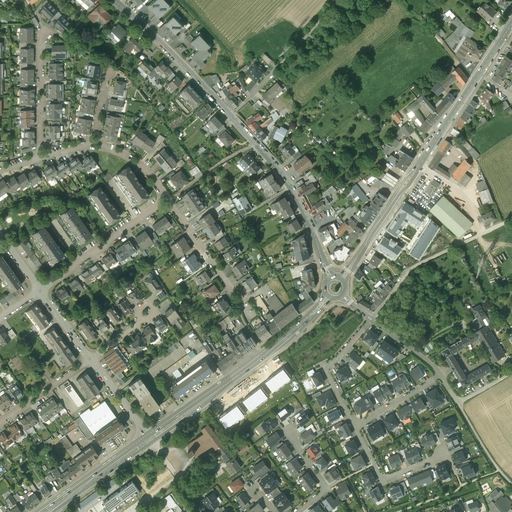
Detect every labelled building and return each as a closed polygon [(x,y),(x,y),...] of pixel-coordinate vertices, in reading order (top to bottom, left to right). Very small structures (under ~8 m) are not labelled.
[(82,5),(86,10),(89,7),(93,3),(95,0),(85,0),(81,5),(82,5)] [(155,0),(148,7),(154,12),(165,1),(163,0),(155,0)] [(509,0),(499,0),(497,4),(506,10),(511,1),(509,0)] [(165,1),(154,12),(156,15),(159,18),(166,12),(169,8),(167,6),(168,5),(165,1)] [(53,7),(48,2),(44,6),(39,11),(44,16),(53,7)] [(496,11),(486,2),(477,11),(487,20),(496,11)] [(89,12),(93,8),(95,6),(93,3),(89,7),(86,10),(89,12)] [(100,6),(96,10),(88,18),(92,21),(97,16),(105,24),(111,17),(100,6)] [(53,7),(44,16),(49,20),(53,16),(57,12),(53,7)] [(175,13),(171,16),(172,17),(175,17),(179,21),(181,19),(175,13)] [(159,18),(156,15),(150,20),(156,26),(157,26),(161,22),(158,20),(160,19),(159,18)] [(67,21),(62,16),(58,20),(53,24),(58,29),(67,21)] [(172,17),(165,24),(169,29),(167,31),(169,33),(171,31),(174,35),(175,34),(184,26),(179,21),(175,17),(172,17)] [(67,21),(58,29),(63,34),(67,30),(71,25),(67,21)] [(169,29),(165,24),(160,28),(165,33),(167,31),(169,29)] [(113,39),(112,40),(116,44),(127,33),(118,25),(113,30),(112,29),(107,34),(113,39)] [(169,33),(167,35),(174,42),(178,38),(175,34),(174,35),(171,31),(169,33)] [(194,39),(190,43),(195,47),(196,46),(197,48),(197,52),(195,55),(197,57),(202,62),(208,56),(209,56),(209,46),(203,39),(204,39),(199,34),(194,39)] [(190,35),(185,39),(190,44),(190,43),(194,39),(190,35)] [(138,52),(140,50),(142,48),(140,45),(133,38),(128,43),(123,49),(128,54),(134,48),(138,52)] [(484,48),(468,38),(465,43),(463,43),(462,45),(463,47),(468,50),(479,57),(484,48)] [(64,46),(52,46),(52,58),(63,58),(63,53),(65,53),(64,46)] [(463,47),(461,47),(456,54),(463,58),(468,50),(463,47)] [(142,53),(148,59),(152,53),(146,48),(142,53)] [(271,60),(265,54),(262,57),(268,63),(271,60)] [(197,57),(195,59),(193,56),(191,59),(201,69),(205,65),(202,62),(197,57)] [(511,60),(506,56),(496,72),(504,78),(511,66),(511,60)] [(154,69),(148,75),(152,79),(154,77),(157,80),(168,68),(161,61),(154,69)] [(253,79),(256,82),(261,76),(260,75),(264,71),(256,63),(251,68),(253,70),(248,74),(251,77),(249,77),(246,79),(246,81),(248,83),(253,79)] [(90,71),(89,75),(99,77),(101,67),(95,66),(88,64),(87,70),(90,71)] [(148,75),(154,69),(151,66),(150,65),(149,64),(143,71),(146,74),(148,76),(148,75)] [(452,72),(456,77),(460,73),(460,74),(463,72),(458,66),(453,71),(452,72)] [(447,70),(442,73),(443,74),(433,81),(437,84),(439,83),(444,89),(448,91),(450,88),(448,86),(455,80),(454,80),(456,77),(452,72),(450,74),(447,70)] [(461,89),(468,78),(463,72),(460,74),(460,73),(456,77),(459,81),(456,83),(458,86),(461,89)] [(504,78),(496,72),(492,77),(501,83),(504,78)] [(219,82),(220,82),(217,75),(210,77),(215,85),(216,84),(219,82)] [(178,86),(179,88),(182,85),(181,84),(182,83),(176,77),(174,79),(173,80),(172,81),(168,85),(170,88),(168,90),(171,93),(178,86)] [(240,77),(237,80),(244,92),(247,90),(240,77)] [(245,85),(248,90),(257,82),(256,82),(253,79),(248,83),(245,85)] [(113,94),(122,95),(125,83),(116,81),(113,94)] [(94,94),(95,93),(97,85),(96,84),(95,83),(95,82),(93,82),(92,83),(89,82),(88,83),(88,85),(88,86),(87,86),(86,91),(87,92),(94,94)] [(277,83),(269,91),(272,95),(273,94),(275,96),(283,89),(281,87),(277,83)] [(63,97),(63,84),(57,84),(48,84),(48,98),(57,98),(63,98),(63,97)] [(236,91),(239,89),(237,84),(234,86),(234,87),(234,88),(230,84),(226,87),(230,92),(233,90),(234,91),(236,90),(236,91)] [(179,94),(194,109),(203,100),(195,92),(194,93),(192,91),(193,90),(188,85),(179,94)] [(226,87),(225,88),(224,87),(221,90),(228,97),(225,100),(227,103),(233,97),(234,96),(230,92),(226,87)] [(480,97),(484,101),(488,110),(491,109),(488,101),(493,94),(486,89),(480,97)] [(268,102),(275,96),(273,94),(272,95),(269,91),(263,96),(265,99),(268,102)] [(455,99),(452,95),(450,93),(446,97),(452,102),(455,99)] [(187,115),(194,109),(179,94),(176,97),(178,99),(175,102),(187,115)] [(424,103),(427,100),(423,95),(409,107),(415,115),(418,118),(420,120),(422,124),(424,122),(422,117),(416,109),(424,103)] [(82,98),(81,104),(93,107),(95,100),(87,98),(82,97),(82,98)] [(233,97),(227,103),(230,106),(236,100),(234,98),(233,97)] [(440,116),(452,102),(446,97),(435,110),(440,116)] [(108,109),(121,111),(122,108),(123,108),(123,107),(122,106),(123,102),(117,100),(110,99),(108,109)] [(270,104),(268,102),(265,99),(262,101),(267,107),(269,105),(270,104)] [(236,100),(230,106),(233,109),(239,104),(237,102),(236,100)] [(263,105),(259,100),(252,106),(256,110),(263,105)] [(433,124),(440,116),(435,110),(427,100),(424,103),(433,113),(427,119),(433,124)] [(506,100),(500,104),(504,110),(510,106),(506,100)] [(465,110),(471,114),(476,106),(470,103),(465,110)] [(61,104),(60,104),(54,104),(49,104),(49,118),(52,118),(59,118),(59,113),(61,113),(61,104)] [(81,104),(79,111),(79,112),(84,112),(92,114),(93,107),(81,104)] [(208,104),(202,110),(207,116),(213,110),(208,104)] [(255,117),(257,121),(267,114),(264,110),(255,117)] [(472,119),(469,116),(471,114),(465,110),(456,124),(461,128),(464,123),(464,122),(465,119),(467,120),(466,122),(468,123),(472,119)] [(105,124),(118,127),(120,118),(120,117),(115,116),(107,115),(105,124)] [(78,118),(77,125),(89,127),(91,120),(83,118),(78,117),(78,118)] [(212,128),(215,131),(216,132),(223,124),(219,120),(219,121),(215,117),(201,130),(205,134),(212,128)] [(253,118),(253,117),(246,123),(248,126),(254,121),(255,121),(253,118)] [(484,117),(477,123),(480,126),(487,121),(484,117)] [(433,124),(427,119),(424,122),(422,124),(421,126),(420,127),(426,132),(433,124)] [(254,121),(248,126),(253,131),(258,127),(255,122),(254,121)] [(400,128),(407,137),(415,131),(408,121),(400,128)] [(116,137),(118,127),(105,124),(103,134),(111,136),(116,137)] [(214,137),(217,134),(224,127),(225,126),(223,124),(216,132),(215,131),(211,134),(214,137)] [(89,127),(77,125),(75,131),(75,132),(80,133),(88,134),(89,127)] [(217,134),(219,137),(227,130),(224,127),(217,134)] [(258,127),(253,131),(261,141),(266,137),(258,127)] [(276,127),(269,139),(273,141),(275,138),(281,142),(288,131),(281,127),(280,129),(276,127)] [(399,140),(403,133),(400,128),(394,137),(399,140)] [(458,137),(461,132),(454,128),(451,133),(458,137)] [(227,130),(219,137),(225,143),(224,144),(227,148),(235,141),(229,135),(231,134),(227,130)] [(140,147),(146,137),(138,131),(131,141),(140,147)] [(156,140),(161,143),(162,142),(165,138),(159,135),(156,140)] [(399,140),(394,137),(392,136),(388,142),(396,147),(400,141),(399,140)] [(149,151),(148,152),(155,143),(146,137),(140,147),(144,149),(145,148),(149,151)] [(428,166),(456,184),(471,165),(466,160),(472,154),(467,150),(471,146),(464,138),(461,140),(456,137),(449,142),(451,144),(453,146),(465,159),(458,167),(454,165),(447,173),(437,166),(437,165),(431,161),(428,166)] [(451,149),(453,146),(451,144),(449,142),(445,140),(433,158),(439,162),(448,148),(451,149)] [(161,143),(156,148),(159,151),(163,148),(166,146),(162,142),(161,143)] [(383,150),(386,155),(392,147),(387,144),(383,150)] [(289,145),(281,151),(287,159),(295,153),(289,145)] [(160,164),(170,156),(163,148),(159,151),(153,156),(160,164)] [(388,157),(390,160),(405,170),(413,159),(400,150),(398,153),(401,155),(403,155),(402,157),(401,156),(399,158),(397,157),(396,159),(391,155),(388,157)] [(91,157),(96,164),(97,165),(102,161),(100,159),(97,160),(94,155),(91,157)] [(86,159),(91,168),(96,164),(91,157),(91,156),(86,159)] [(166,172),(176,164),(176,163),(170,156),(160,164),(166,172)] [(305,156),(294,165),(301,174),(312,166),(310,162),(311,161),(309,158),(307,159),(305,156)] [(77,158),(72,162),(78,170),(83,166),(81,163),(77,158)] [(253,161),(250,158),(246,161),(244,159),(239,164),(245,169),(253,161)] [(81,163),(83,166),(86,171),(91,168),(86,159),(81,163)] [(176,164),(179,167),(184,163),(181,159),(176,163),(176,164)] [(65,162),(60,165),(66,173),(71,170),(67,165),(65,162)] [(72,162),(67,165),(71,170),(73,173),(78,170),(72,162)] [(260,169),(254,163),(247,169),(253,175),(260,169)] [(53,165),(48,169),(54,177),(58,174),(59,174),(55,169),(53,165)] [(60,165),(55,169),(59,174),(58,174),(61,177),(66,173),(60,165)] [(198,166),(190,170),(193,176),(201,171),(198,166)] [(128,167),(117,174),(137,203),(149,196),(144,189),(140,184),(139,183),(136,180),(137,179),(133,173),(128,167)] [(48,169),(43,173),(44,175),(51,184),(56,180),(54,177),(48,169)] [(34,170),(30,173),(36,183),(40,179),(34,170)] [(180,171),(170,178),(177,188),(187,181),(180,171)] [(382,180),(385,174),(382,172),(378,179),(378,178),(374,184),(380,188),(384,182),(383,182),(383,181),(382,180)] [(385,174),(382,180),(383,181),(393,187),(398,179),(387,172),(385,174)] [(23,173),(19,176),(26,186),(30,183),(25,176),(23,173)] [(30,173),(25,176),(30,183),(32,185),(36,183),(30,173)] [(308,177),(310,180),(312,183),(322,176),(320,173),(314,177),(311,175),(308,177)] [(137,203),(117,174),(112,178),(133,207),(138,204),(137,203)] [(266,177),(259,181),(264,189),(264,188),(275,182),(270,175),(266,177)] [(19,176),(15,179),(20,186),(22,189),(26,186),(19,176)] [(13,177),(9,179),(16,189),(20,186),(15,179),(13,177)] [(9,179),(5,182),(10,189),(11,192),(16,189),(9,179)] [(430,183),(425,192),(428,193),(431,188),(434,190),(436,187),(437,188),(440,183),(434,179),(431,184),(430,183)] [(3,180),(0,181),(0,184),(5,192),(10,189),(5,182),(3,180)] [(304,185),(304,184),(309,193),(316,189),(312,183),(310,180),(303,184),(304,185)] [(275,182),(264,188),(269,195),(276,191),(280,189),(275,181),(275,182)] [(99,187),(108,199),(107,200),(110,203),(111,204),(120,216),(125,213),(104,183),(99,187)] [(297,188),(302,197),(307,194),(309,193),(304,184),(304,185),(302,186),(297,188)] [(364,204),(369,200),(356,184),(351,188),(364,204)] [(107,200),(108,199),(99,187),(88,195),(109,224),(120,216),(111,204),(110,203),(107,200)] [(230,194),(232,197),(244,190),(242,187),(230,194)] [(484,206),(494,202),(488,188),(479,192),(484,206)] [(183,198),(183,199),(187,204),(189,205),(199,198),(193,189),(192,189),(193,189),(183,196),(182,196),(183,198)] [(327,196),(324,192),(320,194),(324,199),(315,205),(319,211),(331,202),(327,196)] [(377,213),(387,198),(378,193),(369,207),(377,213)] [(319,211),(315,205),(314,206),(307,194),(302,197),(305,203),(309,201),(311,204),(307,206),(312,216),(319,211)] [(232,200),(240,216),(252,209),(244,195),(238,199),(236,197),(232,200)] [(443,195),(429,210),(459,238),(473,223),(443,195)] [(276,209),(278,212),(281,211),(289,206),(284,197),(270,205),(273,211),(276,209)] [(199,198),(189,205),(190,207),(189,207),(193,213),(194,212),(195,214),(205,207),(199,198)] [(217,210),(224,206),(220,200),(214,205),(217,210)] [(418,226),(425,216),(405,202),(387,229),(397,236),(408,219),(418,226)] [(71,206),(59,214),(70,229),(81,221),(71,206)] [(289,206),(281,211),(285,218),(294,213),(289,206)] [(377,213),(369,207),(366,206),(359,217),(363,219),(362,220),(369,225),(377,213)] [(492,212),(481,216),(485,224),(495,220),(492,212)] [(199,220),(205,228),(213,222),(215,221),(209,213),(199,220)] [(48,223),(55,218),(55,217),(52,214),(45,219),(47,223),(48,223)] [(59,214),(55,217),(55,218),(76,247),(80,244),(70,229),(59,214)] [(165,217),(159,221),(164,229),(171,225),(171,224),(168,221),(165,217)] [(357,225),(350,218),(346,223),(345,221),(337,230),(337,231),(338,234),(339,234),(340,236),(348,225),(351,228),(349,230),(352,232),(356,226),(357,225)] [(296,219),(286,225),(289,229),(290,228),(292,232),(301,227),(296,219)] [(430,220),(426,226),(436,232),(439,228),(430,220)] [(81,221),(70,229),(80,244),(91,235),(81,221)] [(159,221),(152,226),(158,234),(164,229),(159,221)] [(213,222),(205,228),(211,237),(215,235),(220,231),(213,222)] [(53,240),(64,255),(68,252),(48,223),(47,223),(43,226),(53,240)] [(326,227),(331,236),(335,235),(333,232),(336,230),(333,224),(326,227)] [(43,226),(31,234),(42,248),(53,240),(43,226)] [(356,226),(352,232),(358,236),(361,238),(365,232),(356,226)] [(426,226),(423,231),(433,237),(436,232),(426,226)] [(333,238),(331,236),(326,227),(318,231),(324,245),(327,242),(333,238)] [(145,231),(140,235),(148,246),(153,243),(151,241),(151,240),(148,236),(145,231)] [(429,243),(433,237),(423,231),(420,237),(429,243)] [(358,236),(352,232),(343,244),(344,245),(350,249),(358,236)] [(135,238),(139,243),(141,247),(142,247),(143,250),(148,246),(140,235),(135,238)] [(304,235),(292,241),(295,251),(307,248),(304,235)] [(224,236),(218,240),(215,243),(220,250),(229,243),(224,236)] [(175,242),(171,245),(179,257),(183,254),(190,249),(182,237),(175,242)] [(394,259),(401,248),(395,244),(396,242),(391,239),(390,241),(384,237),(377,247),(394,259)] [(420,237),(416,242),(426,248),(429,243),(420,237)] [(23,239),(19,243),(40,272),(44,269),(23,239)] [(53,240),(42,248),(52,263),(64,255),(53,240)] [(122,246),(129,255),(136,250),(132,245),(129,240),(125,243),(122,246)] [(416,242),(413,247),(423,254),(426,248),(416,242)] [(136,245),(139,250),(141,253),(144,251),(143,250),(142,247),(141,247),(139,243),(136,245)] [(349,253),(348,253),(350,249),(344,245),(341,248),(340,247),(333,251),(338,260),(343,260),(344,259),(345,259),(349,253)] [(122,260),(129,255),(122,246),(119,248),(119,247),(115,250),(118,254),(122,260)] [(221,253),(223,255),(229,251),(228,251),(232,248),(230,246),(221,253)] [(229,251),(223,255),(228,262),(239,254),(241,252),(239,248),(236,250),(234,247),(232,248),(228,251),(229,251)] [(419,259),(423,254),(413,247),(410,253),(419,259)] [(295,251),(290,252),(291,257),(296,256),(297,261),(309,258),(307,248),(295,251)] [(113,264),(113,263),(113,262),(115,261),(110,253),(105,257),(102,260),(104,263),(107,268),(113,264)] [(191,273),(201,266),(202,265),(200,261),(198,262),(196,258),(197,258),(194,254),(193,255),(193,254),(183,262),(185,264),(183,265),(188,272),(189,271),(191,273)] [(381,259),(374,255),(370,262),(375,266),(377,266),(381,259)] [(1,256),(0,256),(0,276),(2,280),(13,272),(1,256)] [(238,264),(233,268),(239,277),(250,269),(247,265),(245,264),(243,261),(238,264)] [(95,265),(95,266),(94,267),(93,266),(88,269),(94,277),(98,274),(99,275),(103,272),(101,269),(100,269),(97,264),(96,264),(95,264),(95,265)] [(358,277),(356,280),(358,281),(359,279),(360,279),(363,274),(360,268),(359,268),(354,274),(358,277)] [(85,273),(83,274),(82,274),(81,274),(81,275),(85,280),(87,283),(91,281),(90,280),(94,277),(88,269),(84,272),(85,273)] [(302,271),(304,281),(301,283),(306,290),(307,292),(315,286),(312,269),(302,271)] [(210,279),(207,274),(208,274),(205,271),(196,277),(198,281),(199,281),(201,284),(202,284),(205,282),(206,281),(207,282),(210,279)] [(13,272),(2,280),(11,292),(18,286),(21,284),(13,272)] [(148,279),(145,281),(152,291),(154,290),(156,293),(161,290),(157,286),(159,285),(154,279),(155,279),(152,275),(148,278),(148,279)] [(246,280),(245,280),(246,281),(243,283),(249,291),(256,286),(252,280),(254,280),(251,276),(246,280)] [(75,278),(68,283),(76,295),(84,290),(83,289),(79,284),(75,278)] [(220,293),(218,291),(218,290),(218,289),(214,284),(204,291),(209,300),(210,300),(215,296),(220,293)] [(18,286),(11,292),(14,296),(14,297),(22,291),(18,286)] [(63,287),(55,292),(61,301),(66,298),(67,299),(70,296),(66,291),(63,287)] [(379,292),(384,297),(389,291),(385,287),(379,292)] [(293,289),(287,293),(292,301),(298,297),(293,289)] [(381,303),(385,299),(384,297),(379,292),(378,291),(376,289),(373,293),(378,299),(381,303)] [(128,295),(129,295),(132,300),(135,304),(142,299),(135,290),(128,295)] [(161,290),(156,293),(156,294),(160,299),(165,295),(161,290)] [(307,292),(306,290),(302,292),(307,300),(296,308),(299,313),(314,302),(307,292)] [(14,296),(11,292),(0,299),(0,302),(2,305),(14,296)] [(279,313),(285,308),(275,295),(266,301),(269,306),(267,308),(270,313),(274,319),(279,315),(279,313)] [(221,313),(224,313),(226,312),(228,314),(233,310),(226,301),(223,298),(218,301),(213,305),(217,310),(218,309),(221,313)] [(121,302),(120,303),(119,303),(118,304),(118,305),(118,307),(119,307),(125,315),(131,311),(132,309),(128,305),(124,299),(123,300),(121,301),(121,302)] [(363,301),(358,304),(367,310),(371,306),(366,303),(363,301)] [(372,313),(378,306),(374,303),(371,306),(367,310),(372,313)] [(25,312),(26,312),(27,311),(40,329),(39,330),(50,322),(36,304),(25,312)] [(280,328),(299,313),(296,308),(293,304),(288,308),(287,307),(285,308),(279,313),(279,315),(274,319),(276,322),(280,328)] [(472,309),(479,321),(487,317),(480,305),(472,309)] [(112,319),(111,320),(114,324),(121,319),(117,314),(118,314),(116,311),(115,312),(112,307),(105,312),(107,315),(109,315),(112,319)] [(172,324),(175,322),(177,325),(178,324),(181,328),(186,324),(174,307),(173,308),(172,307),(165,312),(166,313),(165,314),(172,324)] [(27,311),(26,312),(39,330),(40,329),(27,311)] [(235,312),(228,316),(228,317),(231,321),(235,319),(240,325),(241,322),(235,312)] [(274,319),(270,313),(265,315),(272,325),(276,322),(274,319)] [(255,330),(264,323),(258,315),(249,322),(255,330)] [(97,319),(100,325),(98,326),(99,329),(102,332),(108,328),(109,328),(107,326),(101,316),(97,319)] [(167,327),(162,320),(160,317),(153,322),(157,327),(154,328),(158,333),(160,331),(167,327)] [(231,321),(228,317),(226,318),(225,317),(215,323),(227,343),(231,340),(227,334),(228,333),(224,326),(231,321)] [(97,336),(92,329),(91,326),(90,327),(85,320),(78,325),(90,341),(97,336)] [(276,322),(272,325),(271,326),(267,321),(264,323),(272,334),(280,328),(276,322)] [(442,351),(452,368),(458,364),(453,356),(457,353),(456,351),(479,338),(482,337),(489,332),(486,326),(483,328),(479,321),(475,323),(479,330),(442,351)] [(272,334),(264,323),(255,330),(263,341),(272,334)] [(151,328),(149,326),(148,326),(143,330),(142,331),(146,335),(149,340),(149,339),(151,342),(157,338),(155,335),(151,328)] [(53,327),(44,334),(57,353),(67,346),(53,327)] [(0,341),(2,345),(10,339),(6,333),(2,328),(0,330),(0,329),(0,341)] [(11,329),(6,333),(10,339),(16,335),(11,329)] [(182,346),(185,350),(199,339),(193,331),(178,341),(182,346)] [(370,331),(364,339),(372,345),(379,337),(370,331)] [(247,339),(242,332),(239,334),(250,350),(254,346),(249,338),(247,339)] [(482,337),(485,342),(489,348),(489,347),(490,348),(491,348),(498,344),(490,332),(489,332),(482,337)] [(244,354),(250,350),(239,334),(236,337),(241,344),(238,346),(244,354)] [(133,354),(141,348),(142,349),(146,346),(138,336),(134,339),(136,341),(132,344),(131,343),(126,346),(128,350),(129,349),(132,352),(133,354)] [(249,338),(254,346),(257,344),(251,336),(249,338)] [(204,347),(199,339),(185,350),(188,354),(154,379),(157,384),(164,379),(169,387),(177,381),(172,373),(205,349),(204,347)] [(231,340),(227,343),(228,343),(233,351),(237,359),(244,354),(238,346),(236,348),(231,340)] [(433,340),(424,347),(428,352),(437,346),(433,340)] [(148,371),(182,346),(178,341),(145,366),(148,371)] [(384,358),(392,347),(384,341),(382,343),(376,352),(384,358)] [(213,352),(207,344),(204,347),(205,349),(209,354),(213,352)] [(498,344),(491,348),(491,349),(491,350),(490,351),(493,355),(496,360),(505,355),(498,344)] [(67,346),(57,353),(56,353),(66,366),(76,359),(67,346)] [(398,351),(392,347),(384,358),(390,363),(398,351)] [(104,355),(106,357),(113,352),(111,349),(104,355)] [(232,363),(227,356),(224,358),(221,351),(219,349),(217,350),(221,358),(222,359),(228,366),(232,363)] [(106,357),(104,359),(106,362),(117,354),(115,350),(113,352),(106,357)] [(237,359),(233,351),(231,353),(227,356),(232,363),(237,359)] [(363,360),(353,352),(349,356),(350,357),(349,358),(348,357),(347,359),(356,367),(363,360)] [(117,354),(106,362),(108,365),(120,357),(117,354)] [(120,357),(108,365),(111,368),(122,360),(120,357)] [(228,366),(222,359),(217,363),(223,370),(228,366)] [(122,360),(111,368),(113,372),(125,363),(122,360)] [(177,381),(169,387),(178,399),(182,396),(181,395),(184,393),(185,394),(187,392),(214,371),(215,372),(206,360),(201,364),(202,364),(178,382),(177,381)] [(125,363),(113,372),(116,375),(120,371),(127,367),(125,363)] [(466,377),(460,367),(453,370),(463,387),(491,371),(488,364),(466,377)] [(355,370),(349,366),(348,368),(347,368),(350,374),(353,373),(355,370)] [(418,366),(413,369),(414,371),(411,373),(411,372),(411,373),(412,376),(415,381),(424,376),(418,366)] [(343,369),(341,370),(341,369),(336,371),(341,381),(350,376),(350,374),(347,368),(346,367),(342,368),(343,369)] [(265,382),(272,392),(291,377),(284,368),(265,382)] [(120,371),(116,375),(119,380),(121,378),(124,376),(120,371)] [(89,398),(100,391),(86,372),(76,379),(89,398)] [(324,382),(319,372),(314,375),(312,376),(317,386),(322,383),(324,382)] [(317,386),(312,376),(314,375),(313,373),(308,376),(311,380),(309,381),(311,385),(313,384),(314,387),(316,386),(317,389),(324,386),(322,383),(317,386)] [(407,379),(404,374),(398,378),(404,387),(410,384),(407,379)] [(139,377),(128,385),(133,392),(144,384),(139,377)] [(404,387),(398,378),(392,382),(395,387),(397,391),(403,388),(404,387)] [(144,384),(133,392),(138,399),(139,399),(149,392),(150,391),(144,384)] [(18,398),(23,394),(16,385),(13,387),(13,388),(11,390),(10,390),(14,395),(16,398),(16,399),(17,399),(18,399),(18,398)] [(65,388),(78,406),(83,403),(70,385),(65,388)] [(380,388),(386,398),(392,395),(386,385),(380,388)] [(242,401),(250,410),(269,396),(261,386),(242,401)] [(386,398),(380,388),(373,392),(376,397),(379,402),(386,398)] [(436,389),(426,395),(430,401),(434,408),(443,402),(442,400),(436,389)] [(336,403),(330,391),(322,395),(316,398),(321,406),(326,403),(328,404),(329,407),(336,403)] [(149,392),(139,399),(142,402),(141,403),(146,410),(147,409),(150,413),(159,406),(159,405),(149,392)] [(11,403),(9,399),(5,393),(4,393),(0,396),(6,406),(11,403)] [(159,405),(159,406),(162,410),(174,401),(171,396),(159,405)] [(369,397),(368,396),(362,399),(368,409),(374,405),(369,397)] [(61,409),(57,404),(52,397),(36,409),(45,421),(61,409)] [(420,398),(417,400),(415,401),(411,403),(417,412),(420,410),(422,409),(425,407),(420,398)] [(368,409),(362,399),(355,404),(356,405),(360,413),(368,409)] [(79,415),(93,435),(117,418),(104,401),(90,411),(89,409),(79,415)] [(218,418),(226,428),(245,414),(238,404),(218,418)] [(411,414),(406,406),(397,411),(402,419),(411,414)] [(281,411),(277,413),(282,420),(285,418),(286,418),(293,413),(290,409),(289,410),(288,411),(286,408),(281,411)] [(333,411),(327,415),(330,421),(331,421),(340,416),(339,414),(337,410),(333,411)] [(300,422),(299,422),(299,423),(301,425),(304,424),(306,423),(306,422),(310,419),(308,417),(309,417),(307,415),(305,412),(301,415),(296,419),(297,419),(298,420),(300,422)] [(38,422),(35,418),(33,415),(32,416),(30,413),(25,417),(32,426),(38,422)] [(343,418),(341,413),(339,414),(340,416),(331,421),(332,423),(343,418)] [(392,414),(390,416),(389,416),(387,418),(387,417),(387,418),(384,419),(390,429),(392,428),(393,428),(396,426),(398,424),(396,420),(392,414)] [(117,418),(93,435),(99,443),(104,439),(106,442),(127,427),(119,416),(117,418)] [(32,426),(25,417),(21,420),(20,421),(24,426),(27,430),(32,426)] [(77,426),(85,437),(87,440),(92,435),(79,417),(73,421),(77,426)] [(277,424),(272,417),(262,424),(267,432),(277,424)] [(455,429),(453,424),(454,424),(452,418),(440,423),(444,433),(455,429)] [(382,429),(379,422),(367,429),(370,433),(370,434),(374,440),(374,439),(385,433),(382,429)] [(213,444),(221,455),(228,450),(220,439),(221,439),(221,438),(220,439),(218,435),(218,434),(217,435),(215,431),(215,430),(214,431),(212,427),(212,426),(211,427),(209,423),(206,425),(204,423),(203,424),(204,426),(201,428),(204,432),(198,437),(198,436),(194,438),(195,439),(187,445),(190,449),(193,447),(196,451),(193,453),(196,457),(204,451),(205,452),(208,450),(207,449),(213,444)] [(344,425),(339,427),(341,430),(338,431),(341,436),(343,435),(344,437),(351,434),(346,423),(344,425)] [(20,430),(16,424),(15,424),(9,428),(9,429),(12,433),(9,435),(13,440),(18,436),(19,437),(22,435),(23,434),(20,430)] [(73,458),(81,451),(76,444),(85,437),(77,426),(59,439),(73,458)] [(310,429),(301,436),(306,443),(316,436),(310,429)] [(266,440),(271,446),(277,441),(281,438),(277,432),(266,440)] [(7,437),(3,433),(0,434),(0,440),(1,442),(5,447),(8,445),(8,443),(13,440),(9,435),(7,437)] [(428,434),(424,435),(425,437),(422,438),(425,447),(435,443),(434,440),(432,434),(428,436),(428,434)] [(449,439),(447,439),(450,448),(453,447),(459,444),(455,436),(449,439)] [(351,441),(345,444),(350,453),(358,449),(354,440),(351,441)] [(244,442),(237,447),(238,449),(239,448),(243,453),(249,448),(244,442)] [(285,443),(284,444),(278,448),(275,450),(279,455),(289,447),(287,444),(286,445),(285,443)] [(74,459),(80,468),(83,468),(98,458),(98,456),(98,455),(91,445),(81,451),(73,458),(74,459)] [(316,454),(319,452),(314,445),(310,447),(306,450),(312,457),(316,454)] [(291,450),(289,447),(279,455),(282,460),(285,458),(291,454),(292,453),(291,451),(291,450)] [(416,447),(410,450),(415,461),(418,459),(421,458),(419,452),(416,447)] [(228,450),(221,455),(227,462),(226,463),(233,473),(241,467),(228,450)] [(410,450),(404,452),(406,457),(409,463),(412,462),(415,461),(410,450)] [(456,453),(453,454),(456,463),(466,459),(465,459),(467,458),(466,455),(464,455),(462,451),(462,450),(456,453)] [(397,455),(388,458),(392,468),(402,464),(399,455),(398,454),(397,455)] [(360,455),(351,460),(356,469),(365,464),(361,455),(360,455)] [(322,457),(317,460),(315,462),(321,469),(328,464),(323,457),(322,457)] [(295,458),(294,459),(289,462),(287,464),(290,469),(300,462),(297,459),(295,458)] [(69,460),(60,466),(50,470),(59,483),(80,468),(74,459),(70,461),(69,460)] [(255,472),(256,475),(260,472),(262,475),(269,470),(267,467),(268,467),(263,461),(253,468),(256,471),(255,472)] [(302,465),(300,462),(290,469),(289,469),(292,474),(297,471),(302,467),(301,465),(302,465)] [(436,468),(437,470),(440,478),(441,479),(449,476),(445,464),(436,468)] [(469,465),(462,468),(466,478),(476,474),(471,464),(469,465)] [(329,481),(335,478),(340,474),(334,467),(329,470),(324,474),(329,481)] [(371,471),(363,475),(364,478),(363,479),(365,482),(366,482),(367,485),(372,483),(375,481),(371,471)] [(432,479),(428,471),(418,475),(422,483),(423,485),(433,481),(432,479)] [(306,473),(300,477),(299,478),(304,485),(312,479),(307,472),(306,473)] [(267,473),(260,478),(262,481),(269,476),(267,473)] [(269,476),(262,481),(260,482),(264,487),(274,480),(270,475),(269,476)] [(418,475),(408,479),(410,485),(413,490),(417,488),(416,485),(422,483),(418,475)] [(103,486),(107,490),(117,482),(114,478),(103,486)] [(239,478),(230,484),(235,491),(243,485),(239,478)] [(312,479),(304,485),(308,491),(311,488),(316,484),(312,479)] [(274,480),(264,487),(268,493),(269,491),(277,486),(278,485),(274,480)] [(111,511),(139,492),(131,481),(103,502),(106,506),(110,511),(111,511)] [(43,486),(40,489),(45,496),(51,492),(46,485),(43,486)] [(341,487),(337,489),(341,498),(344,496),(345,498),(348,496),(348,494),(350,493),(346,485),(341,487)] [(402,492),(399,485),(395,487),(394,486),(389,488),(394,499),(403,495),(406,495),(404,491),(402,492)] [(277,486),(269,491),(272,495),(279,490),(277,486)] [(375,502),(383,498),(378,487),(373,489),(369,491),(372,496),(375,502)] [(489,502),(488,504),(492,508),(491,509),(494,511),(511,511),(511,509),(510,508),(511,507),(509,504),(511,502),(505,496),(504,498),(502,496),(504,494),(500,490),(498,492),(496,489),(486,498),(489,502)] [(97,490),(77,505),(80,509),(100,494),(97,490)] [(279,490),(272,495),(275,499),(282,494),(279,490)] [(30,491),(26,494),(28,497),(33,504),(40,500),(34,492),(32,494),(30,491)] [(213,492),(208,496),(204,499),(207,502),(205,503),(207,505),(216,499),(217,498),(213,492)] [(239,503),(240,503),(241,503),(243,505),(249,501),(243,492),(236,497),(238,500),(238,501),(239,503)] [(175,497),(172,493),(163,499),(171,509),(166,511),(181,511),(182,510),(177,504),(179,503),(174,497),(175,497)] [(282,494),(275,499),(273,500),(277,505),(287,498),(284,493),(282,494)] [(11,505),(13,508),(17,505),(15,502),(16,502),(12,496),(11,495),(5,499),(7,502),(7,503),(9,506),(9,505),(10,506),(11,505)] [(330,496),(323,501),(329,510),(337,505),(334,500),(330,496)] [(33,504),(28,497),(26,498),(22,501),(28,508),(33,504)] [(287,498),(277,505),(281,511),(282,509),(290,504),(291,503),(287,498)] [(337,505),(338,507),(342,505),(337,498),(334,500),(337,505)] [(216,499),(207,505),(210,510),(219,504),(216,499)] [(460,510),(461,510),(466,508),(462,500),(457,503),(458,506),(459,506),(460,510)] [(468,504),(471,511),(480,509),(477,501),(468,504)] [(259,511),(261,511),(263,509),(259,503),(250,509),(248,511),(247,511),(248,511),(259,511)]
